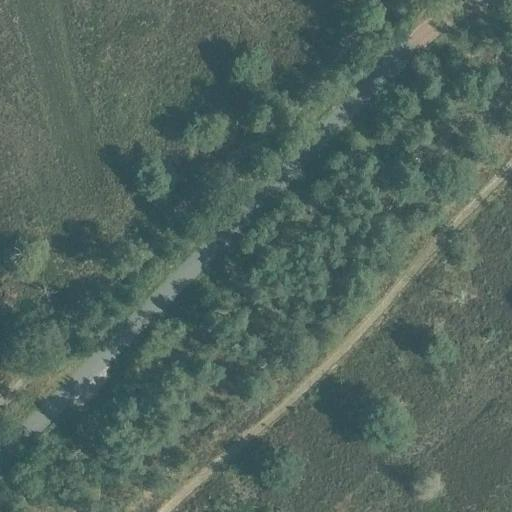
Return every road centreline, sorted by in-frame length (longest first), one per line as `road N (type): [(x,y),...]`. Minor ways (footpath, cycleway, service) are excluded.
road 1 (tertiary): [(0,458),(423,34),(482,0)]
road 2 (track): [(165,511),(297,396),(511,168)]
